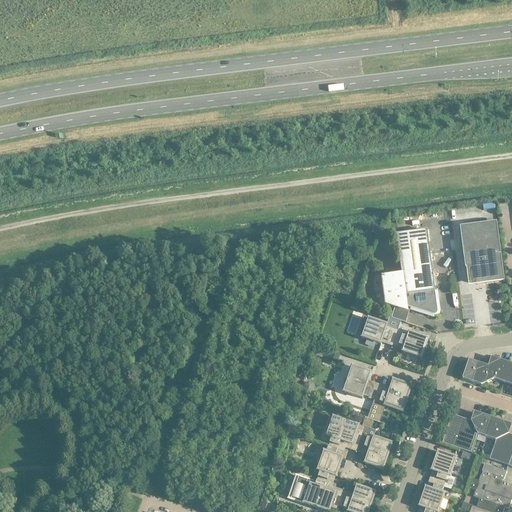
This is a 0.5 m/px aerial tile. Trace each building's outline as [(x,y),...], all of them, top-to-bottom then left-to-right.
[(496,223),(459,228),(465,270),(466,270),(466,268),(474,267),(474,268),(475,267),(476,276),(485,283),(503,281),(503,283),(504,283),(496,223)] [(397,235),(402,274),(381,277),(381,279),(384,306),(395,309),(392,319),(404,323),(408,311),(403,310),(403,305),(406,305),(406,307),(433,315),(434,315),(435,315),(436,314),(437,314),(437,313),(437,312),(437,311),(436,298),(437,297),(437,296),(437,295),(436,295),(436,294),(435,294),(435,291),(427,231),(397,235)] [(382,340),(393,344),(397,331),(387,327),(387,326),(368,320),(362,338),(381,345),(382,340)] [(399,326),(397,331),(393,344),(404,348),(402,352),(421,359),(428,340),(409,334),(410,330),(399,326)] [(462,379),(471,383),(481,386),(494,380),(488,367),(468,361),(462,379)] [(500,361),(488,367),(494,380),(503,383),(510,364),(500,361)] [(511,364),(510,364),(503,383),(511,385),(511,364)] [(363,397),(373,401),(378,388),(367,384),(371,374),(352,367),(343,393),(362,399),(363,397)] [(403,413),(411,387),(392,381),(389,392),(378,388),(373,401),(368,418),(373,420),(378,423),(384,407),(403,413)] [(470,454),(477,435),(471,422),(452,416),(442,444),(470,454)] [(483,416),(471,422),(477,435),(486,438),(493,419),(483,416)] [(331,438),(328,447),(341,452),(344,443),(351,445),(351,447),(357,449),(364,428),(362,427),(358,425),(358,426),(333,418),(326,437),(331,438)] [(366,418),(362,427),(364,428),(357,449),(368,453),(373,438),(375,431),(370,429),(373,420),(368,418),(366,418)] [(502,422),(493,419),(486,438),(496,441),(508,435),(502,422)] [(393,432),(390,439),(396,441),(398,434),(393,432)] [(511,455),(511,436),(508,435),(496,441),(489,460),(508,467),(511,455)] [(392,445),(373,438),(368,453),(364,464),(383,470),(392,445)] [(341,452),(328,447),(326,453),(323,452),(317,471),(320,472),(318,478),(331,482),(333,477),(336,478),(342,459),(339,458),(341,452)] [(434,472),(430,484),(443,488),(447,477),(450,478),(456,459),(437,452),(431,471),(434,472)] [(472,479),(469,489),(476,491),(474,498),(508,509),(511,500),(508,499),(509,495),(511,495),(511,485),(502,482),(503,479),(504,480),(506,472),(485,465),(482,472),(483,473),(482,476),(481,475),(479,482),(472,479)] [(288,499),(303,504),(316,509),(319,510),(320,510),(326,511),(329,511),(330,508),(336,510),(337,507),(342,494),(336,492),(335,494),(328,491),(331,482),(318,478),(316,483),(296,477),(288,499)] [(443,488),(430,484),(428,489),(425,488),(419,507),(421,508),(420,511),(438,511),(444,495),(441,494),(443,488)] [(353,498),(342,494),(337,507),(348,511),(347,511),(368,511),(375,493),(356,487),(353,498)]
